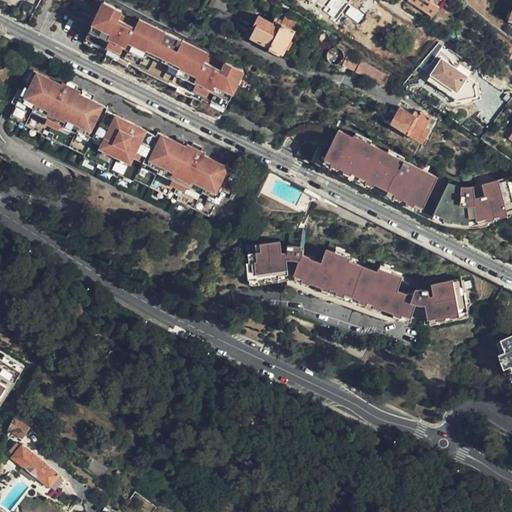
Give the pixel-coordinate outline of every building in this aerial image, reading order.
[(432,3),(434,0),(407,0),(432,17),(438,8),(432,3)] [(492,13),(510,18),(511,10),(511,5),(496,0),(492,13)] [(109,56),(118,61),(120,55),(141,66),(178,85),(200,96),(198,100),(205,104),(207,100),(229,110),(247,73),(224,61),(222,65),(214,61),(216,57),(134,16),(132,20),(124,15),(125,12),(106,2),(101,13),(97,22),(94,28),(88,39),(111,51),(109,56)] [(295,29),(282,22),(278,27),(274,25),(258,16),(252,26),(255,28),(250,37),(282,53),(295,29)] [(120,55),(118,61),(151,77),(198,101),(198,100),(200,96),(178,85),(141,66),(120,55)] [(482,99),(480,89),(482,85),(447,61),(433,82),(445,89),(449,83),(461,92),(463,102),(482,99)] [(375,68),(371,77),(385,84),(389,74),(375,68)] [(30,83),(35,73),(30,71),(25,81),(30,83)] [(189,148),(184,145),(177,142),(158,133),(140,124),(136,126),(133,125),(132,121),(113,111),(93,102),(85,97),(81,96),(82,94),(79,92),(69,88),(66,86),(65,88),(35,73),(30,83),(27,89),(26,92),(19,106),(12,120),(41,133),(41,136),(54,142),(55,140),(63,143),(87,155),(85,158),(100,165),(99,167),(120,178),(122,175),(134,181),(136,179),(169,195),(168,197),(178,203),(180,201),(212,216),(217,204),(224,190),(227,184),(234,170),(206,157),(207,154),(203,153),(194,148),(191,146),(189,148)] [(449,83),(445,89),(458,99),(460,106),(486,101),(482,85),(481,88),(482,99),(463,102),(461,92),(449,83)] [(69,88),(79,92),(81,89),(71,84),(69,88)] [(19,106),(26,92),(21,89),(14,103),(19,106)] [(431,117),(420,111),(418,116),(400,106),(390,122),(422,141),(429,130),(425,127),(431,117)] [(441,178),(414,164),(414,162),(397,153),(396,155),(368,141),(369,139),(353,130),(351,133),(336,125),(332,132),(328,139),(323,148),(321,153),(326,155),(329,157),(328,160),(335,163),(335,161),(342,164),(341,166),(347,169),(349,167),(364,174),(363,177),(370,180),(371,178),(384,184),(394,189),(393,192),(398,195),(400,193),(406,197),(405,199),(411,201),(412,198),(421,202),(418,207),(432,214),(434,209),(444,213),(443,216),(450,218),(452,216),(460,217),(460,219),(467,220),(468,216),(475,215),(478,215),(486,212),(488,216),(494,214),(494,212),(500,211),(501,213),(507,211),(507,208),(511,206),(511,192),(508,175),(484,181),(487,194),(475,198),(471,184),(458,187),(441,178)] [(194,148),(203,153),(205,149),(196,144),(194,148)] [(234,170),(227,184),(232,186),(239,172),(234,170)] [(482,182),(475,184),(477,195),(485,193),(482,182)] [(224,190),(217,204),(222,206),(229,193),(224,190)] [(393,292),(398,278),(376,270),(374,273),(362,268),(343,261),(344,258),(323,250),(317,264),(302,258),(302,257),(294,254),(295,247),(282,246),(281,253),(274,253),(273,242),(250,246),(250,254),(241,255),(242,264),(240,264),(241,280),(250,279),(251,282),(257,281),(257,279),(264,278),(264,280),(271,279),(271,276),(274,275),(286,274),(298,279),(297,281),(302,284),(304,282),(317,287),(317,289),(323,291),(324,288),(333,291),(332,295),(338,297),(340,294),(356,300),(355,303),(361,306),(363,302),(371,306),(370,309),(376,311),(377,309),(391,314),(390,317),(396,319),(398,316),(407,319),(412,321),(417,321),(426,321),(436,319),(436,321),(442,320),(442,318),(448,318),(449,319),(456,318),(456,315),(465,314),(459,280),(431,285),(432,297),(426,298),(425,291),(413,291),(411,298),(393,292)] [(216,285),(207,290),(211,300),(222,294),(216,285)] [(511,334),(498,340),(503,352),(497,355),(503,370),(509,368),(511,373),(511,334)] [(6,356),(4,360),(21,372),(24,368),(6,356)] [(0,404),(0,405),(21,372),(4,360),(0,357),(0,404)] [(10,426),(8,429),(19,435),(25,424),(14,418),(10,426)] [(52,467),(21,443),(12,456),(28,468),(57,492),(67,479),(52,467)]
